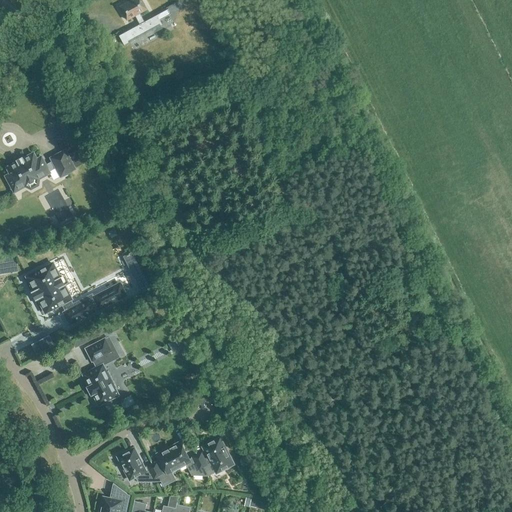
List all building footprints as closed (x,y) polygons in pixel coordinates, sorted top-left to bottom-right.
[(144,22),(139,13),(146,9),(141,0),(130,0),(119,6),(126,19),(134,15),(139,24),(118,35),(123,45),(162,24),(159,20),(170,14),(167,9),(144,22)] [(10,173),(6,176),(14,191),(24,185),(31,188),(38,184),(39,177),(49,172),(49,171),(56,167),(61,176),(75,169),(65,150),(50,158),(52,161),(45,164),(41,157),(36,159),(33,153),(23,158),(22,157),(16,160),(17,162),(7,167),(10,173)] [(113,228),(107,231),(111,238),(117,235),(113,228)] [(52,263),(27,277),(34,290),(31,291),(36,300),(38,298),(45,312),(62,303),(66,311),(63,312),(70,324),(95,311),(94,311),(99,308),(99,309),(126,295),(120,282),(93,297),(88,299),(74,306),(70,299),(71,299),(64,285),(68,283),(64,275),(60,277),(52,263)] [(137,263),(129,267),(136,282),(145,278),(137,263)] [(88,341),(107,332),(103,326),(85,335),(88,341)] [(99,404),(118,395),(114,388),(116,387),(108,370),(106,371),(98,357),(111,351),(105,338),(85,348),(96,368),(83,374),(89,385),(87,386),(91,394),(93,393),(99,404)] [(208,477),(209,477),(208,475),(215,471),(216,472),(233,464),(220,438),(214,441),(213,440),(208,443),(208,444),(203,447),(205,450),(197,454),(196,452),(195,452),(208,477)] [(189,459),(180,441),(168,447),(179,467),(186,464),(191,474),(207,475),(208,477),(195,452),(196,455),(189,459)] [(150,460),(164,487),(164,485),(175,479),(171,472),(179,467),(168,447),(156,453),(165,470),(157,474),(150,460)] [(123,454),(118,456),(130,479),(135,476),(138,481),(137,481),(137,482),(160,481),(164,488),(164,487),(150,460),(152,464),(144,468),(134,448),(128,451),(128,449),(122,452),(123,454)] [(99,511),(125,511),(129,495),(130,495),(130,494),(128,494),(113,483),(112,483),(113,484),(110,498),(103,497),(99,511)] [(148,511),(144,511),(146,504),(147,503),(134,501),(135,499),(134,499),(131,511),(148,511)] [(267,502),(251,499),(250,506),(265,510),(267,502)] [(174,511),(177,502),(175,508),(163,505),(161,511),(174,511)] [(177,502),(174,511),(188,511),(190,507),(177,504),(177,502)]
